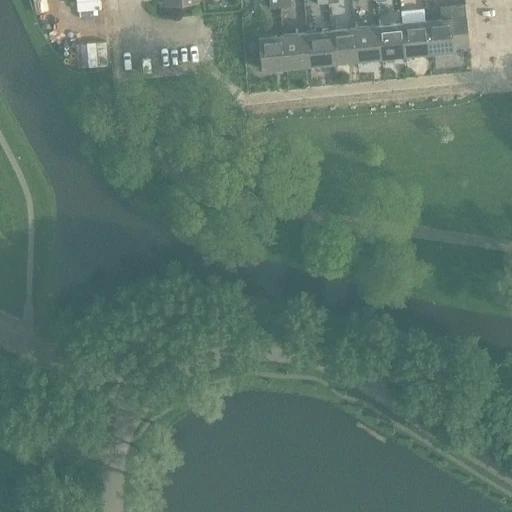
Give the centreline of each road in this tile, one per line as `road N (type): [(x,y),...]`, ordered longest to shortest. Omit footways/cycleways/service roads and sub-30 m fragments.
road 1 (residential): [(511,475),(356,377),(277,350),(194,365),(142,404)]
road 2 (residential): [(142,404),(0,335)]
road 3 (residential): [(196,43),(125,51),(120,0)]
